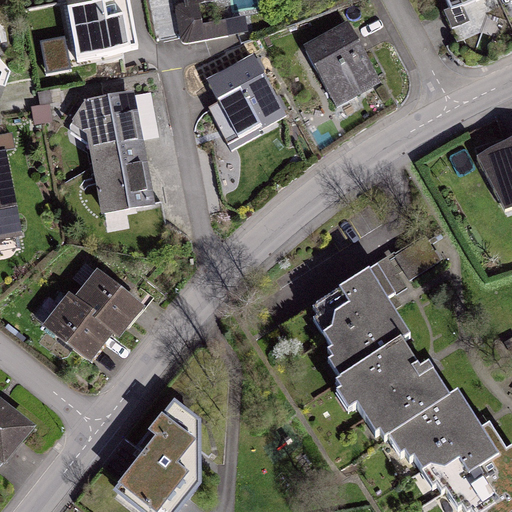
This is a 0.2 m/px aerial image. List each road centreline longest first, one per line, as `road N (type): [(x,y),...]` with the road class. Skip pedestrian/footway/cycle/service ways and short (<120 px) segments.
road 1 (residential): [(452,108),(317,192),(227,272),(100,428)]
road 2 (residential): [(0,350),(100,428)]
road 3 (residential): [(452,108),(397,0)]
